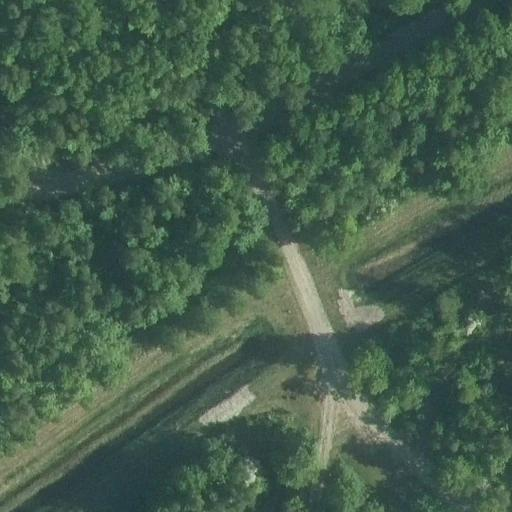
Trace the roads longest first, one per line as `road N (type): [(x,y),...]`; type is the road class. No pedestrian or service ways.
road 1 (unknown): [(220,133),(284,251),(347,400),(462,511)]
road 2 (unknown): [(0,190),(178,151),(220,133)]
